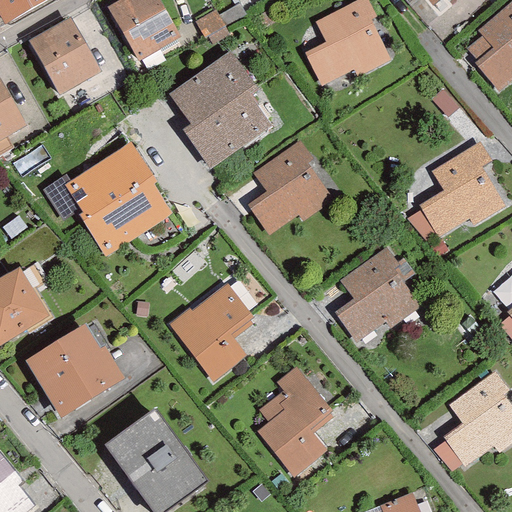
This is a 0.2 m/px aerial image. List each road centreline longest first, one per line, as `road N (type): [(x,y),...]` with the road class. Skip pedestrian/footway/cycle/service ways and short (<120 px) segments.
road 1 (residential): [(470,511),(212,204)]
road 2 (residential): [(392,0),(511,141)]
road 3 (residential): [(0,390),(100,511)]
